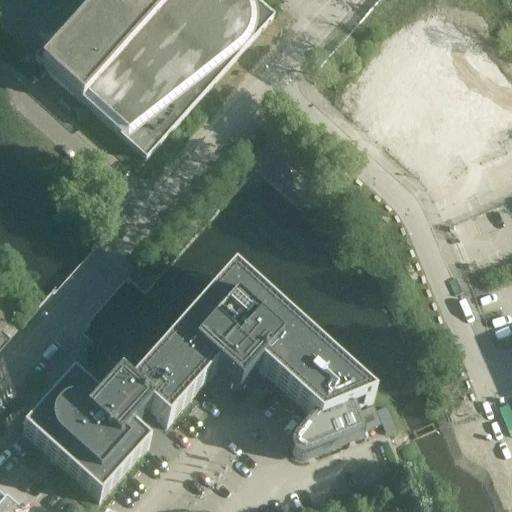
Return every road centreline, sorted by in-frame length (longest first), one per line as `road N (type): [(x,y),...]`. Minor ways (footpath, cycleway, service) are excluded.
road 1 (unclassified): [(267,84),(415,212),(484,382),(511,372)]
road 2 (unclassified): [(0,382),(267,84)]
